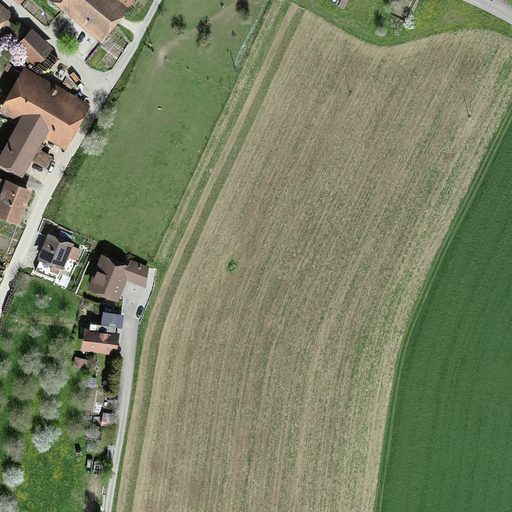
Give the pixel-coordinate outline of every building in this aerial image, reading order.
[(58,0),(104,36),(132,1),(131,0),(58,0)] [(28,28),(11,46),(32,66),(49,48),(28,28)] [(86,112),(25,78),(9,106),(27,116),(0,162),(0,165),(17,175),(20,170),(29,175),(37,160),(46,165),(51,157),(39,150),(50,130),(69,141),(86,112)] [(29,193),(8,184),(0,205),(0,214),(18,221),(29,193)] [(79,248),(49,236),(35,270),(56,278),(66,254),(75,258),(79,248)] [(129,267),(104,255),(91,285),(118,296),(127,276),(145,284),(148,268),(132,261),(129,267)] [(116,326),(90,322),(86,348),(112,351),(116,326)] [(88,359),(76,356),(73,365),(85,368),(88,359)]
